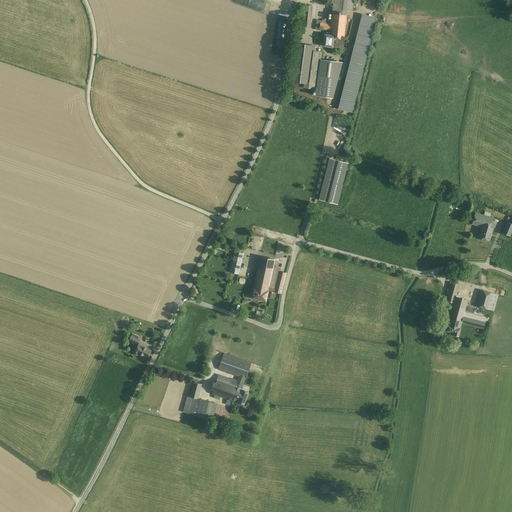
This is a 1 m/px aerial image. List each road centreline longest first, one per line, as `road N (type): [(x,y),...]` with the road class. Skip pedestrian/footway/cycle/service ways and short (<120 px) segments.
road 1 (unclassified): [(184,297),(274,328),(298,245),(420,274),(485,264)]
road 2 (unclassified): [(222,221),(140,182),(93,124),(95,46),(85,0)]
road 3 (unclassified): [(184,297),(75,511)]
road 4 (unclassified): [(294,0),(271,122),(222,221)]
